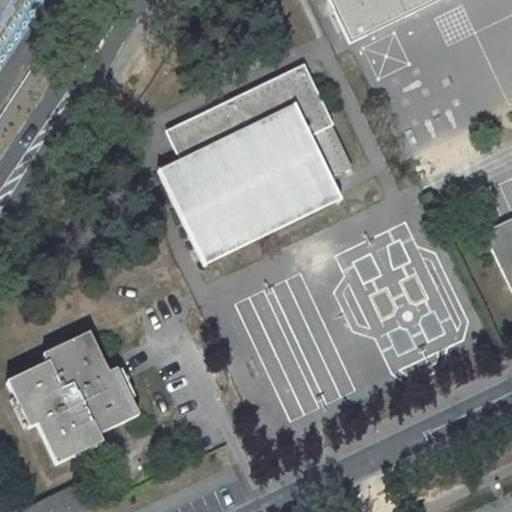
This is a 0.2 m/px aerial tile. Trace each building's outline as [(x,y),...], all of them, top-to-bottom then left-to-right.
[(0,0),(0,25),(16,0),(0,0)] [(326,0),(347,43),(436,0),(326,0)] [(302,68),(166,134),(179,163),(157,174),(202,266),(338,201),(326,177),(349,166),(329,125),(302,68)] [(511,220),(482,235),(510,294),(511,293),(511,220)] [(44,364),(4,384),(26,430),(34,426),(54,466),(100,443),(97,437),(137,417),(114,370),(107,374),(87,334),(40,357),(44,364)]
